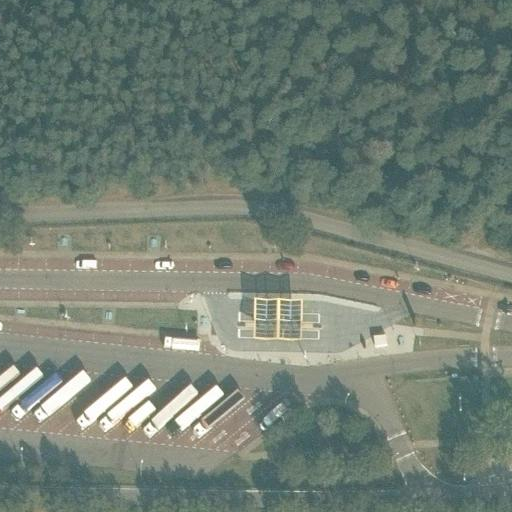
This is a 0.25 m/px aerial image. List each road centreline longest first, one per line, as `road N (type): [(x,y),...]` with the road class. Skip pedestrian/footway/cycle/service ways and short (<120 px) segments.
road 1 (unclassified): [(511,277),(270,213),(0,217)]
road 2 (unknown): [(205,468),(310,375)]
